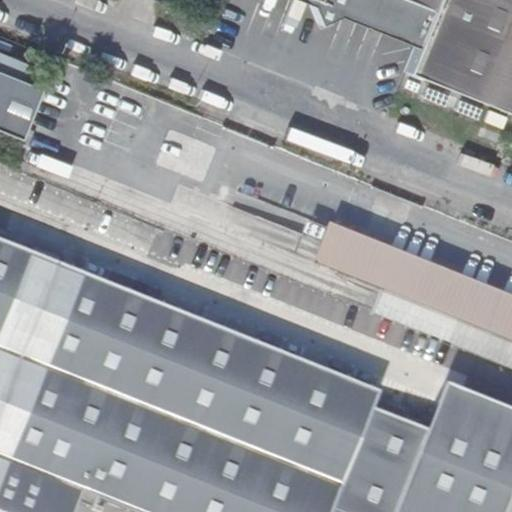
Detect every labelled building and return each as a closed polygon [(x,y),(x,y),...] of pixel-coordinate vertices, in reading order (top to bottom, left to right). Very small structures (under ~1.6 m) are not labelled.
[(416,39),(431,0),(306,0),(305,6),(313,27),(336,18),(340,7),(416,39)] [(511,0),(431,0),(416,39),(411,49),(401,74),(511,116),(511,0)] [(411,49),(416,39),(340,7),(336,18),(411,49)] [(0,132),(21,141),(38,98),(0,83),(0,132)] [(511,301),(341,232),(326,267),(390,293),(381,316),(511,368),(511,301)] [(0,511),(69,511),(72,507),(83,511),(88,511),(94,500),(125,511),(133,511),(207,328),(33,258),(0,244),(0,511)] [(207,328),(133,511),(330,511),(499,511),(511,482),(511,416),(439,387),(420,433),(371,413),(378,395),(207,328)]
